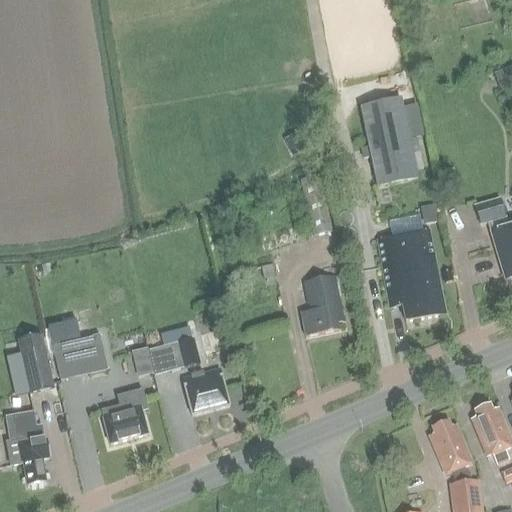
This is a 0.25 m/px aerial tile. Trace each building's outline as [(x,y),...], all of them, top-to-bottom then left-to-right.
[(500,95),(511,90),(511,71),(493,78),(500,95)] [(417,182),(401,103),(361,111),(377,190),(417,182)] [(299,139),(285,145),(292,160),(306,153),(299,139)] [(455,178),(455,171),(445,171),(446,179),(455,178)] [(331,235),(319,180),(301,184),(313,239),(331,235)] [(480,226),(487,224),(505,284),(511,281),(511,228),(507,230),(504,219),(499,203),(476,210),(480,226)] [(430,223),(443,222),(441,205),(428,207),(430,223)] [(445,318),(429,233),(377,243),(389,311),(402,309),(405,325),(445,318)] [(273,270),(261,272),(264,285),(275,282),(273,270)] [(449,275),(441,277),(443,288),(452,287),(449,275)] [(303,286),(308,307),(309,307),(310,315),(301,317),(305,340),(339,333),(337,325),(343,324),(334,280),(303,286)] [(190,330),(160,338),(164,350),(170,374),(199,367),(193,343),(190,330)] [(97,339),(79,344),(87,378),(106,374),(97,339)] [(42,340),(18,345),(28,397),(53,392),(42,340)] [(183,383),(192,418),(228,409),(219,374),(183,383)] [(143,392),(125,397),(116,399),(119,409),(101,414),(103,423),(103,424),(110,448),(147,438),(141,415),(148,413),(143,392)] [(510,464),(505,453),(511,450),(511,445),(498,411),(492,414),(489,407),(474,414),(476,420),(471,422),(487,461),(492,458),(497,469),(510,464)] [(36,430),(33,416),(11,420),(14,434),(8,435),(10,445),(6,445),(10,471),(19,469),(19,467),(23,467),(27,489),(46,486),(42,463),(49,462),(46,444),(44,444),(41,429),(36,430)] [(473,486),(463,471),(472,467),(456,429),(450,431),(448,425),(432,432),(435,438),(429,440),(445,478),(451,476),(457,488),(450,489),(453,511),(481,511),(478,485),(473,486)] [(511,473),(500,479),(505,490),(511,486),(511,473)]
